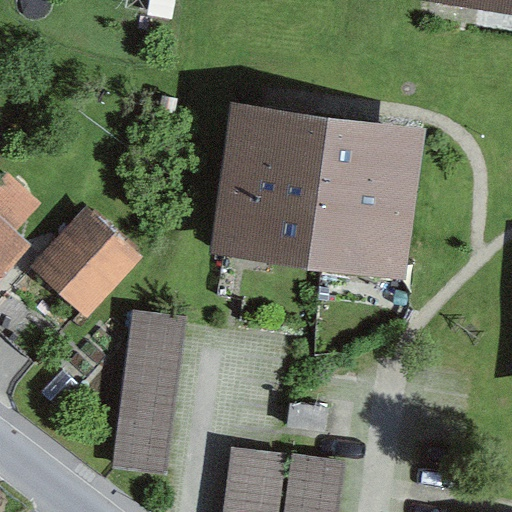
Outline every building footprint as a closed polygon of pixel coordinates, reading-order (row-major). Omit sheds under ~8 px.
[(225,237),(394,260),(410,138),(242,115),(225,237)] [(38,268),(83,309),(131,257),(86,216),(38,268)] [(0,253),(16,236),(0,221),(0,253)] [(135,312),(116,464),(157,469),(177,317),(135,312)] [(324,429),(327,407),(290,402),(287,424),(324,429)] [(274,511),(282,455),(241,449),(232,511),(274,511)] [(328,511),(335,460),(294,455),(286,511),(328,511)]
